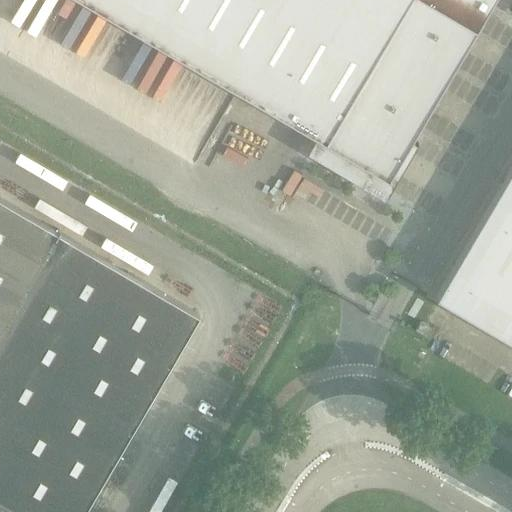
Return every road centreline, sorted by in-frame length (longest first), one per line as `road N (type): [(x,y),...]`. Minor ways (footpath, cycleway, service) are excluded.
road 1 (unclassified): [(511,497),(393,426),(351,420),(323,430),(296,454),(262,511)]
road 2 (unclassified): [(304,511),(320,490),(382,469),(466,511)]
